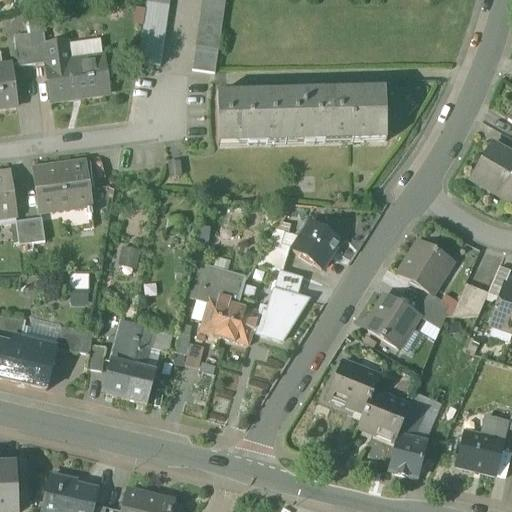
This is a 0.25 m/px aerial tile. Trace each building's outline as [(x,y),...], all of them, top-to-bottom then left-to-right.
[(167,14),(169,3),(146,0),(145,0),(144,11),(167,14)] [(215,0),(201,0),(200,9),(223,12),(225,1),(215,0)] [(200,9),(199,20),(221,23),(223,12),(200,9)] [(165,25),(167,14),(144,11),(143,22),(165,25)] [(199,20),(197,30),(220,34),(221,23),(199,20)] [(164,36),(165,25),(143,22),(141,32),(164,36)] [(197,30),(195,41),(218,45),(220,34),(197,30)] [(162,47),(164,36),(141,32),(139,43),(162,47)] [(29,39),(29,40),(33,69),(46,67),(44,50),(46,50),(45,37),(29,39)] [(18,71),(33,69),(29,40),(14,42),(18,71)] [(195,41),(194,52),(216,56),(218,45),(195,41)] [(100,42),(66,47),(69,69),(104,65),(100,42)] [(160,58),(162,47),(139,43),(137,54),(160,58)] [(46,67),(52,106),(108,98),(104,65),(69,69),(66,47),(46,50),(44,50),(46,67)] [(194,52),(192,63),(215,67),(216,56),(194,52)] [(159,68),(160,58),(137,54),(136,65),(159,68)] [(192,63),(190,74),(213,77),(215,67),(192,63)] [(0,112),(16,110),(13,93),(10,93),(6,69),(1,70),(0,70),(0,112)] [(384,144),(383,93),(216,97),(217,148),(384,144)] [(470,183),(511,207),(511,157),(492,146),(470,183)] [(35,201),(37,218),(66,215),(66,209),(89,206),(84,168),(37,174),(40,200),(35,201)] [(0,179),(0,223),(14,221),(11,205),(6,205),(3,179),(0,179)] [(37,218),(25,220),(30,252),(41,250),(37,218)] [(18,254),(30,252),(25,220),(14,221),(18,254)] [(158,240),(179,244),(182,224),(161,221),(158,240)] [(292,253),(309,227),(304,223),(293,240),(287,238),(283,237),(280,249),(289,251),(289,252),(292,253)] [(279,227),(275,234),(283,237),(287,238),(289,229),(279,227)] [(291,255),(320,274),(338,247),(309,227),(292,253),(291,255)] [(283,237),(275,234),(267,246),(268,246),(279,249),(280,249),(283,237)] [(279,249),(268,246),(255,267),(278,274),(282,275),(289,252),(289,251),(280,249),(279,249)] [(428,299),(431,301),(439,288),(435,285),(445,268),(450,271),(452,268),(418,247),(397,280),(428,299)] [(215,261),(212,272),(226,277),(229,265),(215,261)] [(435,285),(439,288),(450,271),(445,268),(435,285)] [(203,303),(207,304),(208,303),(236,311),(244,282),(226,277),(212,272),(200,269),(189,303),(195,304),(202,306),(203,303)] [(498,270),(490,289),(502,293),(503,289),(509,275),(498,270)] [(278,274),(273,295),(296,301),(302,282),(282,276),(282,275),(278,274)] [(68,295),(87,295),(87,278),(67,278),(68,295)] [(450,322),(464,321),(475,293),(464,289),(457,307),(450,322)] [(486,298),(484,305),(496,310),(502,293),(490,289),(486,298)] [(491,332),(511,339),(511,338),(511,291),(503,289),(502,293),(496,310),(489,331),(491,332)] [(486,298),(475,293),(464,321),(477,320),(484,305),(486,298)] [(87,295),(68,295),(68,312),(88,311),(87,295)] [(259,309),(257,318),(251,337),(255,338),(255,339),(280,347),(307,304),(296,301),(273,295),(267,312),(259,309)] [(443,298),(439,306),(448,312),(444,324),(450,322),(457,307),(443,298)] [(428,299),(421,309),(444,324),(448,312),(439,306),(431,301),(428,299)] [(395,355),(397,356),(398,354),(412,333),(418,322),(415,319),(384,301),(363,335),(381,346),(383,343),(397,351),(395,355)] [(190,324),(201,327),(207,304),(203,303),(202,306),(195,304),(190,324)] [(240,312),(236,311),(208,303),(207,304),(201,327),(198,337),(214,342),(219,325),(235,329),(240,313),(240,312)] [(439,335),(444,324),(421,309),(415,319),(418,322),(424,326),(439,335)] [(257,318),(240,313),(235,329),(219,325),(214,342),(247,352),(251,337),(257,318)] [(0,384),(5,386),(14,352),(17,353),(19,345),(22,332),(23,327),(0,323),(0,384)] [(30,333),(22,332),(19,345),(54,352),(58,331),(31,326),(30,333)] [(424,326),(418,336),(422,339),(435,347),(439,335),(424,326)] [(459,326),(444,327),(445,339),(459,337),(459,326)] [(122,328),(116,347),(125,349),(126,347),(137,350),(142,333),(122,328)] [(54,352),(88,359),(90,348),(91,337),(78,334),(58,331),(54,352)] [(511,339),(491,332),(487,342),(509,349),(511,339)] [(158,357),(166,359),(169,338),(142,333),(137,350),(148,353),(148,354),(158,357)] [(412,333),(398,354),(409,361),(422,339),(418,336),(412,333)] [(177,338),(173,359),(185,361),(188,340),(177,338)] [(381,346),(395,355),(397,351),(383,343),(381,346)] [(19,345),(17,353),(52,360),(54,352),(19,345)] [(110,367),(120,369),(125,349),(116,347),(110,367)] [(126,347),(125,349),(120,369),(132,372),(137,350),(126,347)] [(105,351),(90,348),(88,359),(86,374),(101,376),(105,351)] [(202,352),(188,349),(185,361),(183,371),(197,374),(202,352)] [(132,372),(143,375),(148,354),(148,353),(137,350),(132,372)] [(45,395),(52,360),(17,353),(14,352),(5,386),(45,395)] [(143,375),(153,378),(158,357),(148,354),(143,375)] [(102,400),(124,405),(132,372),(120,369),(110,367),(102,400)] [(352,406),(365,412),(369,403),(376,387),(362,382),(364,377),(342,368),(327,403),(350,412),(352,406)] [(143,375),(132,372),(124,405),(145,411),(153,378),(143,375)] [(201,377),(192,410),(204,413),(213,380),(201,377)] [(378,382),(364,377),(362,382),(376,387),(378,382)] [(410,444),(424,448),(440,408),(415,398),(409,411),(422,416),(410,444)] [(383,409),(369,403),(365,412),(358,430),(372,436),(371,440),(394,448),(397,441),(409,411),(386,402),(383,409)] [(397,441),(410,444),(422,416),(409,411),(397,441)] [(485,422),(481,442),(503,447),(506,433),(507,427),(485,422)] [(494,482),(503,447),(481,442),(464,437),(455,473),(494,482)] [(410,444),(397,441),(388,475),(415,482),(424,448),(410,444)] [(0,511),(15,511),(14,471),(0,471),(0,511)] [(43,511),(91,511),(95,494),(74,489),(75,485),(50,480),(43,511)] [(104,511),(123,511),(128,496),(110,491),(104,511)] [(171,511),(172,507),(128,496),(123,511),(171,511)]
